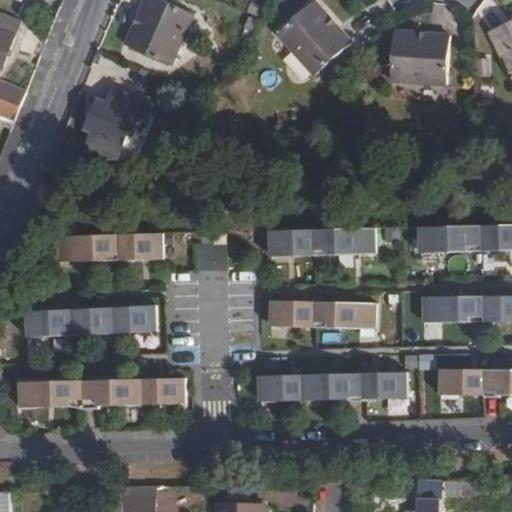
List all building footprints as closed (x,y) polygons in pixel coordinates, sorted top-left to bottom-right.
[(172,65),(195,13),(164,0),(147,0),(140,16),(145,18),(140,28),(136,25),(128,45),(172,65)] [(326,20),(330,16),(316,1),(279,34),(316,75),(353,43),(337,24),(333,27),(326,20)] [(0,78),(23,20),(0,11),(0,96),(22,105),(28,91),(0,80),(0,78)] [(140,28),(145,18),(140,16),(136,25),(140,28)] [(333,27),(337,24),(330,16),(326,20),(333,27)] [(511,21),(491,31),(511,74),(511,21)] [(448,85),(451,35),(427,34),(427,39),(417,38),(417,33),(396,32),(393,81),(448,85)] [(94,132),(82,161),(119,160),(129,135),(137,134),(143,119),(148,121),(154,105),(115,89),(109,104),(99,100),(90,121),(97,124),(94,132)] [(0,96),(0,123),(13,129),(22,105),(0,96)] [(97,124),(90,121),(87,130),(94,132),(97,124)] [(511,225),(421,228),(421,254),(511,251),(511,225)] [(377,229),(272,232),(273,258),(378,255),(377,229)] [(164,235),(61,238),(61,263),(165,261),(164,235)] [(196,268),(229,270),(230,244),(197,243),(196,268)] [(511,296),(425,297),(425,324),(511,323),(511,296)] [(379,304),(273,302),(272,328),(378,330),(379,304)] [(158,307),(27,312),(28,338),(159,333),(158,307)] [(511,370),(442,370),(442,397),(511,397),(511,370)] [(409,373),(260,377),(261,405),(409,401),(409,373)] [(186,379),(21,383),(22,410),(187,406),(186,379)] [(445,511),(446,480),(426,479),(424,511),(445,511)] [(202,485),(161,486),(161,511),(185,511),(185,503),(202,503),(202,485)] [(152,511),(154,486),(125,487),(123,511),(152,511)] [(123,511),(125,487),(111,487),(110,511),(123,511)] [(218,503),(217,511),(262,511),(262,505),(218,503)]
